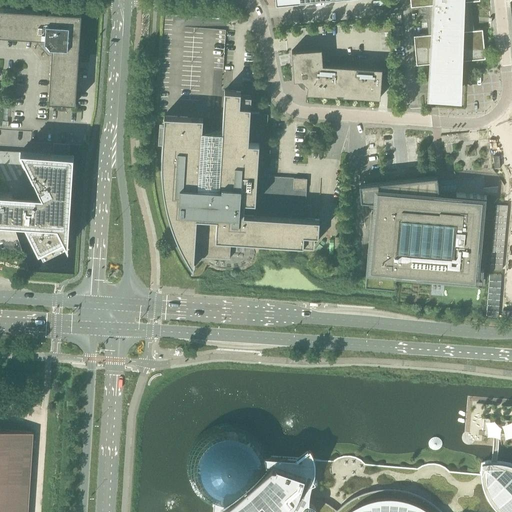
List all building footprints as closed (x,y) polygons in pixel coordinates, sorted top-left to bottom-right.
[(410,0),(411,6),(426,5),(429,34),(414,35),(417,64),(431,63),(430,91),(457,93),(458,61),(485,58),(483,29),(474,30),(471,1),(478,0),(410,0)] [(56,7),(39,6),(39,10),(0,7),(0,34),(37,37),(37,40),(36,40),(49,54),(52,54),(49,101),(50,101),(59,101),(58,105),(66,105),(66,102),(74,102),(74,103),(76,103),(79,55),(83,56),(84,39),(80,39),(81,13),(55,11),(56,7)] [(387,14),(386,6),(375,7),(376,15),(387,14)] [(227,18),(163,15),(157,113),(204,116),(204,128),(221,129),(226,24),(227,18)] [(377,22),(377,31),(388,30),(388,21),(377,22)] [(322,48),(292,50),(294,80),(302,80),(308,85),(307,93),(337,95),(337,93),(343,94),(343,95),(380,98),(382,68),(323,64),(322,48)] [(256,202),(259,143),(248,142),(251,95),(241,95),(241,91),(225,90),(222,130),(213,130),(202,129),(203,117),(164,115),(162,152),(161,162),(162,173),(162,178),(163,184),(164,191),(165,198),(166,205),(168,212),(170,218),(172,225),(174,231),(177,238),(180,244),(182,249),(186,256),(190,262),(194,268),(194,256),(230,258),(231,240),(314,245),(315,234),(318,235),(319,219),(244,214),(245,201),(256,202)] [(54,143),(53,153),(69,154),(69,144),(54,143)] [(53,153),(20,151),(42,195),(0,192),(0,221),(24,223),(39,253),(65,240),(68,247),(73,155),(70,154),(69,154),(53,153)] [(361,183),(363,200),(377,200),(375,214),(371,214),(365,283),(395,286),(397,271),(475,278),(477,253),(481,254),(486,195),(456,192),(456,196),(453,196),(453,195),(453,194),(452,193),(451,192),(450,192),(449,192),(448,192),(447,193),(446,193),(446,194),(446,195),(439,195),(437,175),(361,183)] [(307,190),(307,178),(294,177),(293,189),(307,190)] [(187,463),(186,464),(186,466),(187,467),(187,469),(187,470),(187,472),(187,473),(188,475),(188,476),(189,478),(189,479),(190,481),(190,482),(191,483),(191,485),(192,486),(193,487),(194,489),(195,490),(195,491),(196,492),(197,493),(198,495),(199,496),(201,497),(202,498),(203,499),(204,499),(205,500),(207,501),(208,502),(209,503),(210,503),(212,504),(213,505),(212,511),(315,511),(316,511),(317,511),(511,511),(511,464),(509,464),(507,463),(505,463),(504,462),(502,462),(500,462),(498,462),(496,461),(495,461),(493,461),(491,461),(489,462),(487,462),(485,462),(484,462),(482,463),(482,465),(481,466),(481,468),(481,470),(481,472),(481,474),(481,475),(481,477),(481,479),(482,481),(482,483),(482,484),(483,486),(483,488),(484,490),(485,491),(485,493),(486,495),(487,496),(488,498),(489,499),(490,501),(491,502),(492,504),(493,505),(494,507),(495,508),(496,509),(498,511),(499,511),(443,511),(441,510),(440,508),(438,507),(436,505),(434,503),(432,502),(429,500),(427,499),(425,498),(423,497),(421,495),(418,494),(416,493),(413,492),(411,492),(408,491),(406,490),(403,490),(401,489),(398,489),(396,489),(393,488),(391,488),(388,488),(386,488),(383,488),(380,489),(378,489),(375,489),(373,490),(370,490),(368,491),(365,492),(363,493),(361,494),(358,495),(356,496),(354,497),(351,498),(349,500),(347,501),(345,502),(343,504),(341,506),(339,507),(337,509),(336,508),(334,507),(333,506),(331,505),(330,504),(328,503),(327,502),(325,501),(323,500),(322,500),(320,499),(318,498),(316,498),(315,497),(313,497),(311,496),(309,496),(309,494),(310,492),(310,490),(310,488),(311,487),(311,485),(312,483),(313,482),(313,480),(313,479),(314,477),(314,476),(314,474),(315,472),(315,471),(315,469),(315,468),(315,466),(315,464),(315,463),(315,461),(315,460),(314,458),(314,457),(313,455),(313,454),(312,453),(312,451),(311,450),(310,449),(310,448),(297,458),(271,455),(271,453),(270,452),(270,450),(269,449),(269,448),(268,446),(268,445),(267,444),(266,442),(265,441),(264,440),(263,439),(263,438),(262,436),(261,435),(260,434),(258,433),(257,432),(256,431),(255,430),(254,429),(252,429),(251,428),(250,427),(249,426),(247,426),(246,425),(244,425),(243,424),(242,424),(240,423),(239,423),(237,423),(236,422),(234,422),(233,422),(231,422),(230,422),(228,422),(227,422),(225,422),(224,422),(222,422),(221,423),(219,423),(218,423),(216,424),(215,424),(214,425),(212,425),(211,426),(210,427),(208,427),(207,428),(206,429),(204,430),(203,431),(202,432),(201,433),(200,434),(199,435),(198,436),(197,437),(196,438),(195,439),(194,440),(193,442),(192,443),(192,444),(191,446),(190,447),(190,448),(189,450),(189,451),(188,453),(188,454),(187,455),(187,457),(187,458),(187,460),(187,461),(187,463)] [(0,511),(27,511),(33,432),(0,430),(0,511)] [(439,450),(443,446),(443,441),(442,438),(438,436),(432,436),(429,441),(429,447),(433,450),(439,450)]
